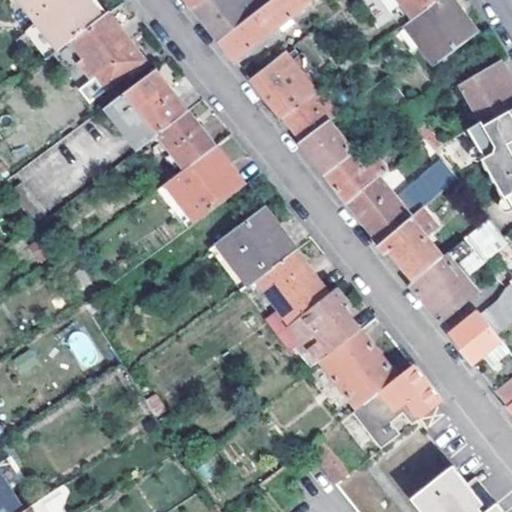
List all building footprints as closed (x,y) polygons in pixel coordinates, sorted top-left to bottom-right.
[(21,0),(37,21),(58,49),(70,40),(102,17),(89,0),(21,0)] [(97,0),(89,0),(102,17),(108,13),(97,0)] [(188,0),(195,9),(206,0),(188,0)] [(207,24),(220,40),(249,18),(234,0),(206,0),(195,9),(207,24)] [(272,0),(249,18),(220,40),(236,60),(304,8),(302,5),(308,0),(272,0)] [(398,0),(413,20),(439,0),(398,0)] [(439,0),(413,20),(406,25),(435,66),(480,33),(455,0),(439,0)] [(102,17),(70,40),(82,55),(76,61),(90,78),(96,74),(106,88),(144,60),(108,13),(102,17)] [(24,30),(45,58),(58,49),(37,21),(24,30)] [(299,42),(286,53),(295,64),(308,53),(299,42)] [(282,118),(285,116),(311,97),(317,92),(295,64),(286,53),(251,79),(272,106),(282,118)] [(461,87),(484,126),(511,108),(511,79),(505,67),(503,64),(501,62),(461,87)] [(106,106),(139,148),(158,134),(187,112),(171,91),(154,70),(106,106)] [(311,97),(285,116),(290,123),(304,140),(330,121),(311,97)] [(414,108),(422,118),(433,109),(426,100),(414,108)] [(511,108),(484,126),(480,128),(511,182),(511,108)] [(187,112),(158,134),(185,168),(213,146),(188,111),(187,112)] [(354,153),(365,145),(359,137),(347,145),(330,121),(304,140),(303,141),(323,167),(327,173),(354,153)] [(213,146),(185,168),(168,180),(197,218),(243,185),(230,167),(213,146)] [(362,164),(354,153),(327,173),(326,174),(343,196),(348,203),(381,175),(388,170),(375,153),(362,164)] [(506,233),(511,229),(511,223),(469,170),(462,176),(459,173),(454,176),(457,180),(488,219),(502,236),(506,233)] [(365,223),(381,243),(412,218),(414,216),(381,175),(348,203),(365,223)] [(246,285),(254,279),(295,249),(279,228),(263,207),(214,243),(246,285)] [(384,249),(412,284),(443,257),(426,236),(438,226),(424,208),(414,216),(412,218),(381,243),(381,244),(384,249)] [(416,289),(443,322),(478,293),(456,265),(461,261),(476,249),(485,259),(511,240),(506,233),(502,236),(488,219),(443,257),(412,284),(416,289)] [(295,249),(254,279),(288,324),(329,293),(308,265),(295,249)] [(483,289),(461,261),(456,265),(478,293),(483,289)] [(481,314),(497,334),(511,320),(511,286),(510,284),(505,287),(497,300),(481,314)] [(288,324),(321,360),(361,330),(348,313),(345,309),(349,305),(336,287),(329,293),(288,324)] [(507,346),(497,334),(481,314),(479,311),(452,334),(474,362),(486,352),(492,358),(507,346)] [(321,360),(357,408),(382,390),(397,378),(361,330),(321,360)] [(397,378),(382,390),(396,409),(409,399),(413,405),(401,415),(410,427),(443,401),(441,398),(414,365),(397,378)] [(511,383),(500,393),(510,406),(511,403),(511,383)] [(349,473),(320,437),(305,448),(334,484),(349,473)] [(424,511),(507,511),(500,503),(490,509),(488,506),(469,483),(457,469),(416,501),(424,511)] [(0,511),(19,511),(23,510),(24,509),(0,470),(0,511)] [(478,475),(469,483),(488,506),(490,509),(500,503),(478,475)] [(24,509),(23,510),(24,511),(43,511),(37,501),(24,509)]
